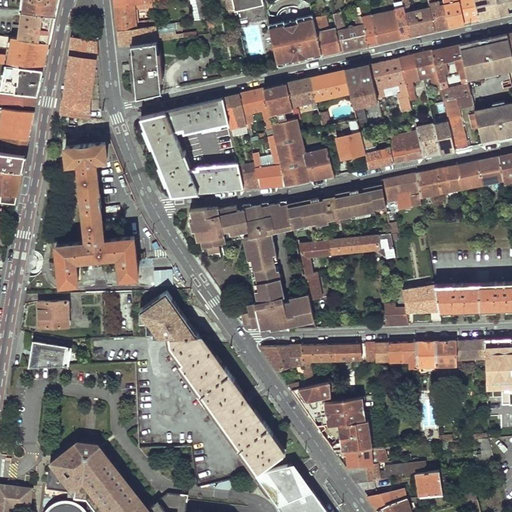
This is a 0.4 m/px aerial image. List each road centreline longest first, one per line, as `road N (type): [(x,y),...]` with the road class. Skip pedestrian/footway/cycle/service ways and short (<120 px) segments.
road 1 (residential): [(511,20),(114,108)]
road 2 (tertiary): [(0,376),(71,0)]
road 3 (residential): [(155,210),(511,145)]
road 4 (residential): [(244,342),(511,329)]
road 5 (tertiary): [(364,511),(244,342)]
road 6 (tertiary): [(244,342),(155,210)]
